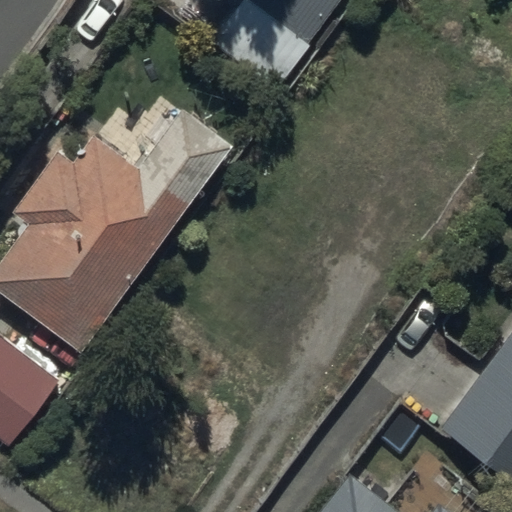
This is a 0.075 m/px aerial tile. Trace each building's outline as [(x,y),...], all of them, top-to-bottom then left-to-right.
[(225,0),(202,32),(287,95),(357,0),(225,0)] [(18,206),(0,231),(0,280),(78,337),(227,129),(177,93),(133,155),(87,122),(69,146),(50,133),(4,196),(18,206)] [(375,103),(320,177),(413,246),(468,172),(375,103)] [(216,475),(292,366),(269,349),(296,311),(239,271),(219,300),(165,262),(85,376),(145,419),(142,423),(216,475)] [(55,367),(0,325),(0,435),(2,436),(55,367)] [(511,349),(446,438),(511,487),(511,349)] [(345,455),(300,511),(470,511),(434,484),(414,510),(345,455)]
